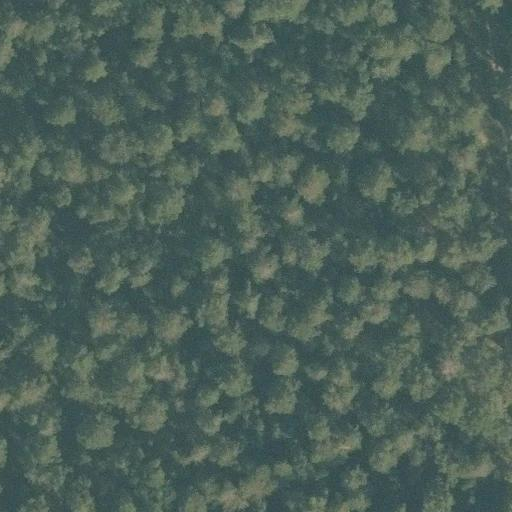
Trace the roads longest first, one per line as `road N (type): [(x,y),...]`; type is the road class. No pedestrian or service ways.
road 1 (track): [(354,511),(511,488)]
road 2 (track): [(489,0),(511,142)]
